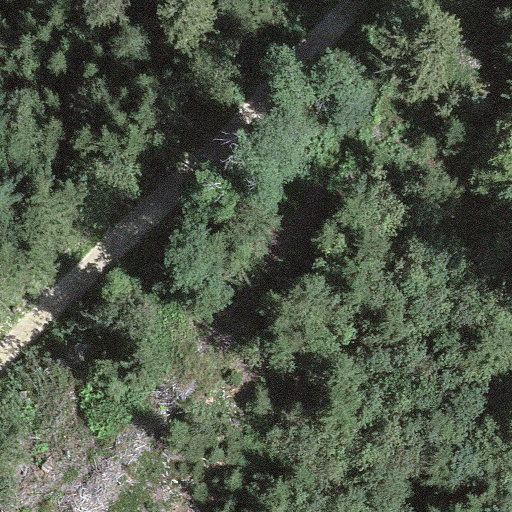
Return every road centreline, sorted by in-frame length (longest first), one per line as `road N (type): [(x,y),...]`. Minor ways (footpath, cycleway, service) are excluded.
road 1 (track): [(434,0),(329,223),(104,472)]
road 2 (track): [(0,352),(370,0)]
